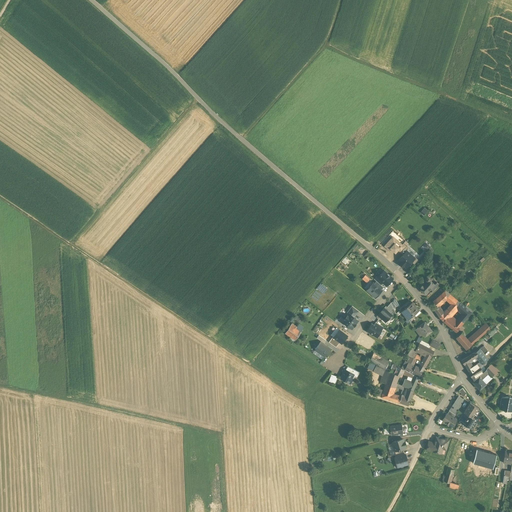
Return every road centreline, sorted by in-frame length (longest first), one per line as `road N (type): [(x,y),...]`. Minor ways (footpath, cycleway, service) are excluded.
road 1 (unclassified): [(357,238),(215,119),(91,0)]
road 2 (track): [(73,248),(304,402),(333,362)]
road 3 (track): [(0,388),(222,437),(227,511)]
road 4 (track): [(511,123),(324,46)]
road 5 (track): [(199,101),(73,248)]
road 6 (track): [(370,247),(423,192),(511,266)]
road 7 (track): [(241,139),(324,46)]
road 8 (residential): [(463,379),(440,323),(401,278)]
